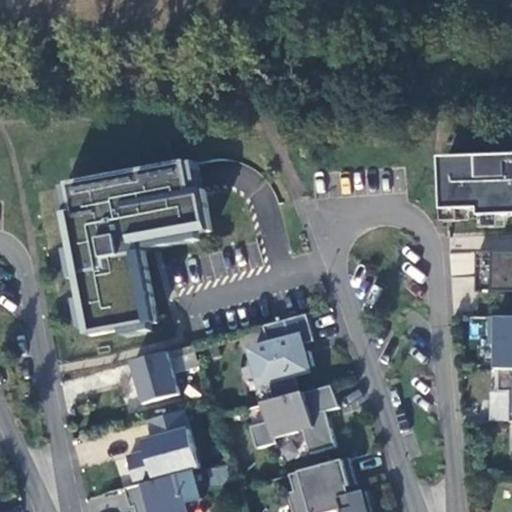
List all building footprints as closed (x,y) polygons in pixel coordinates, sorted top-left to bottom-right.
[(504,159),(448,161),(452,213),(487,213),(488,221),(511,219),(511,147),(504,148),(504,159)] [(84,342),(167,325),(151,251),(217,240),(201,176),(197,159),(57,186),(84,342)] [(511,295),(511,254),(480,254),(481,295),(511,295)] [(310,317),(268,328),(273,348),(256,352),(265,386),(273,384),(278,403),(304,396),(299,377),(318,372),(311,345),(318,343),(310,317)] [(511,320),(493,320),(493,348),(500,348),(500,372),(503,372),(511,372),(511,320)] [(172,355),(136,364),(148,407),(184,397),(172,355)] [(511,372),(503,372),(503,395),(511,394),(511,372)] [(278,403),(268,406),(273,425),(255,430),(260,451),(280,446),(278,441),(307,433),(313,456),(339,449),(329,414),(343,410),(335,388),(304,396),(278,403)] [(152,423),(157,441),(148,444),(150,454),(131,459),(139,488),(198,472),(204,471),(188,413),(152,423)] [(292,496),(296,511),(373,511),(369,493),(363,495),(354,497),(352,490),(361,487),(353,461),(294,477),(298,494),(292,496)] [(206,502),(198,472),(139,488),(129,490),(134,509),(138,508),(139,511),(192,511),(191,505),(206,502)] [(354,497),(363,495),(361,487),(352,490),(354,497)]
